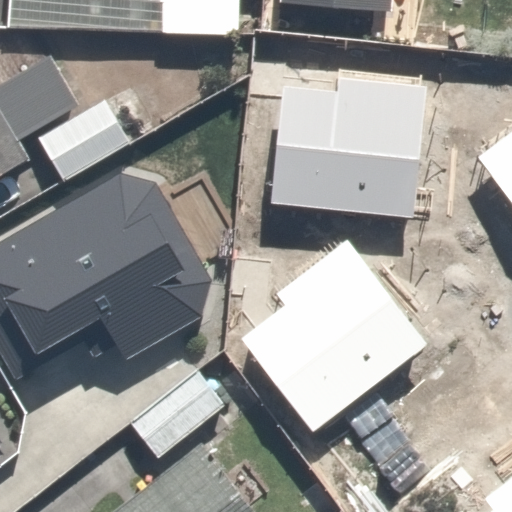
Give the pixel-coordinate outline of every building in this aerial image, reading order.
[(0,0),(0,21),(231,43),(234,0),(0,0)] [(0,153),(21,140),(52,187),(154,121),(123,73),(80,101),(39,38),(0,63),(0,153)] [(479,164),(413,78),(286,176),(352,262),(479,164)] [(120,177),(0,247),(0,351),(17,380),(85,340),(96,358),(118,345),(127,362),(202,318),(212,282),(155,185),(120,177)] [(511,511),(511,361),(357,472),(385,511),(511,511)] [(131,418),(164,458),(189,438),(232,403),(199,362),(131,418)] [(249,511),(189,438),(164,458),(97,511),(249,511)]
